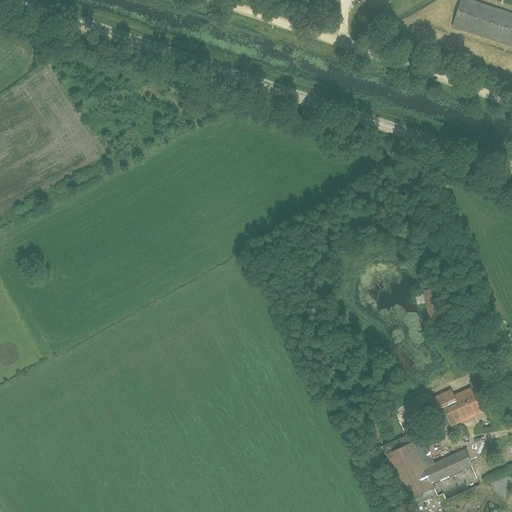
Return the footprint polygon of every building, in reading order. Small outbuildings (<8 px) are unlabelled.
[(511,46),(511,13),(472,0),(460,0),(452,25),(511,46)] [(430,319),(443,316),(436,289),(423,293),(430,319)] [(442,414),(445,412),(451,425),(481,412),(470,389),(454,396),(451,391),(434,398),(442,414)] [(413,443),(409,445),(387,455),(383,447),(376,450),(399,502),(433,486),(432,483),(472,465),(464,450),(424,468),(413,443)] [(444,493),(438,496),(441,503),(447,500),(444,493)]
